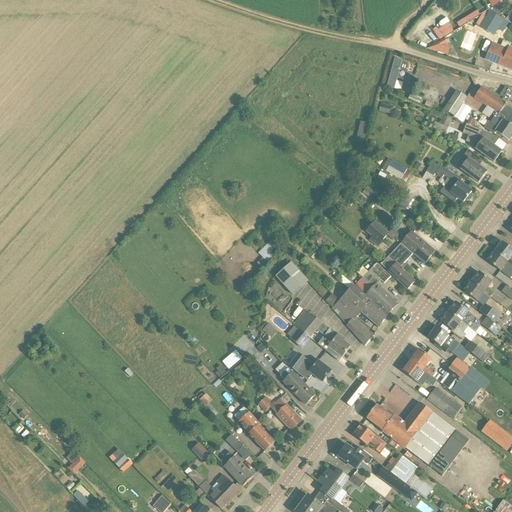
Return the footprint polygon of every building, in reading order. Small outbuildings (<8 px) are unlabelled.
[(505,0),(489,10),(500,17),(511,6),(505,0)] [(504,20),(490,11),(480,27),(494,36),(498,30),(504,20)] [(504,20),(498,30),(503,33),(509,23),(504,20)] [(448,43),(445,39),(428,49),(447,55),(450,46),(445,45),(448,43)] [(511,48),(509,48),(508,51),(492,45),(486,60),(511,71),(511,48)] [(394,59),(387,87),(394,89),(402,61),(394,59)] [(511,108),(506,105),(507,104),(482,88),(475,98),(480,101),(497,114),(494,118),(502,124),(504,120),(511,125),(511,108)] [(511,92),(506,88),(501,96),(508,101),(509,101),(511,103),(511,92)] [(454,117),(467,97),(457,91),(444,110),(454,117)] [(390,106),(381,104),(379,112),(388,114),(390,106)] [(452,119),(443,115),(439,124),(448,128),(452,119)] [(491,122),(490,121),(484,129),(494,135),(496,132),(509,141),(511,136),(511,125),(504,120),(502,124),(494,118),(491,122)] [(497,137),(467,126),(464,134),(476,139),(472,145),(473,148),(494,163),(502,152),(491,145),(497,137)] [(465,165),(461,170),(479,183),(487,173),(477,165),(481,159),(469,150),(460,161),(465,165)] [(389,167),(403,175),(400,180),(405,183),(412,172),(392,161),(392,162),(388,159),(382,169),(386,172),(389,167)] [(465,200),(467,201),(469,201),(472,198),(471,196),(470,195),(472,192),(460,183),(462,180),(447,171),(432,163),(426,172),(434,177),(436,174),(442,179),(444,176),(450,180),(443,190),(456,200),(458,198),(463,203),(465,200)] [(419,164),(416,169),(421,173),(425,168),(419,164)] [(421,225),(412,218),(406,224),(416,232),(421,225)] [(378,247),(389,234),(374,222),(366,232),(372,237),(370,240),(378,247)] [(319,229),(315,227),(310,234),(314,237),(319,229)] [(399,234),(393,229),(389,233),(395,239),(399,234)] [(435,252),(412,233),(402,244),(425,264),(435,252)] [(272,252),(277,246),(271,240),(259,253),(268,262),(275,255),(272,252)] [(511,264),(511,249),(503,242),(495,252),(511,264)] [(415,282),(400,268),(413,255),(401,245),(383,264),(382,264),(381,265),(382,266),(382,265),(408,290),(415,282)] [(511,264),(495,252),(488,261),(511,279),(511,277),(511,264)] [(307,282),(292,263),(276,275),(291,294),(307,282)] [(397,304),(396,303),(385,294),(382,290),(377,285),(381,280),(385,284),(391,277),(377,263),(357,285),(367,295),(388,315),(397,305),(397,304)] [(472,282),(491,297),(501,305),(504,302),(494,294),(487,289),(492,283),(480,273),(472,282)] [(275,282),(272,283),(270,286),(271,289),(274,291),(278,290),(279,287),(278,284),(275,282)] [(345,286),(350,290),(354,286),(349,282),(345,286)] [(489,301),(491,297),(472,282),(465,292),(477,302),(482,296),(489,301)] [(339,301),(359,318),(363,313),(379,328),(388,316),(354,286),(350,290),(339,301)] [(511,300),(511,290),(506,286),(502,292),(511,300)] [(356,322),(359,318),(339,301),(332,309),(347,326),(355,335),(365,346),(374,337),(356,322)] [(449,312),(468,327),(481,337),(485,331),(479,327),(479,321),(468,313),(469,313),(456,303),(449,312)] [(488,318),(494,323),(500,316),(485,305),(480,312),(488,318)] [(300,329),(310,338),(317,330),(322,323),(312,315),(310,316),(306,312),(294,325),(300,329)] [(463,333),(468,327),(449,312),(441,322),(452,330),(451,332),(462,340),(466,335),(463,333)] [(501,329),(494,323),(488,318),(482,325),(495,335),(501,329)] [(338,335),(330,329),(322,323),(317,330),(325,336),(320,342),(342,358),(350,347),(344,342),(345,340),(338,335)] [(263,330),(267,334),(273,328),(269,324),(263,330)] [(447,352),(452,355),(459,345),(437,328),(429,338),(435,343),(434,345),(446,353),(447,352)] [(310,338),(300,329),(292,339),(302,348),(310,338)] [(470,353),(481,361),(483,363),(489,356),(471,342),(466,349),(470,353)] [(262,344),(257,349),(262,354),(266,349),(262,344)] [(223,362),(230,370),(244,358),(237,350),(223,362)] [(411,361),(432,377),(435,372),(429,368),(428,369),(426,367),(432,359),(420,350),(411,361)] [(331,371),(318,361),(314,366),(310,364),(311,363),(302,356),(297,363),(309,373),(323,383),(331,371)] [(470,369),(457,359),(452,366),(465,376),(470,369)] [(435,379),(432,377),(411,361),(403,372),(422,387),(427,380),(431,384),(435,379)] [(452,366),(447,373),(452,377),(459,383),(460,383),(465,376),(452,366)] [(305,405),(306,405),(315,396),(315,395),(315,396),(293,374),(294,373),(293,373),(289,369),(280,377),(284,382),(283,383),(283,384),(284,383),(305,405)] [(481,389),(465,376),(460,383),(453,392),(469,405),(481,389)] [(488,382),(480,376),(475,383),(483,390),(488,382)] [(460,383),(459,383),(452,377),(445,386),(453,392),(460,383)] [(462,408),(456,403),(440,392),(437,389),(428,400),(454,419),(462,408)] [(301,422),(287,407),(293,400),(287,394),(280,400),(275,404),(273,402),(272,403),(266,397),(264,400),(259,405),(266,412),(270,408),(292,431),(301,422)] [(206,395),(200,400),(206,407),(212,401),(206,395)] [(442,477),(464,449),(469,441),(456,432),(432,413),(420,404),(405,424),(395,416),(393,418),(383,431),(383,432),(405,449),(429,467),(442,477)] [(377,406),(375,408),(367,419),(383,431),(393,418),(377,406)] [(265,452),(269,448),(275,442),(260,426),(245,408),(235,416),(251,434),(249,436),(265,452)] [(24,420),(28,416),(24,411),(23,411),(19,415),(19,416),(24,420)] [(511,445),(511,439),(490,422),(481,434),(506,453),(511,445)] [(278,431),(271,424),(266,429),(272,436),(278,431)] [(354,436),(367,446),(370,441),(376,446),(374,449),(379,453),(386,444),(362,426),(354,436)] [(247,462),(253,456),(244,448),(232,436),(226,441),(237,453),(247,462)] [(192,451),(203,461),(210,454),(199,444),(192,451)] [(353,445),(352,446),(350,449),(346,446),(343,450),(342,450),(340,452),(340,454),(338,456),(354,468),(359,461),(360,461),(362,459),(369,464),(373,459),(353,445)] [(119,450),(113,456),(110,458),(113,463),(119,468),(123,473),(133,465),(128,460),(123,454),(119,450)] [(79,457),(72,464),(68,469),(74,475),(86,463),(79,457)] [(386,470),(417,492),(427,500),(434,491),(412,474),(417,468),(403,457),(395,468),(390,464),(386,470)] [(225,467),(243,487),(253,477),(242,466),(234,458),(225,467)] [(417,492),(386,470),(384,468),(378,476),(411,501),(417,492)] [(328,469),(323,476),(341,489),(349,478),(338,469),(334,474),(328,469)] [(155,480),(158,483),(167,475),(164,471),(155,480)] [(222,510),(240,492),(226,477),(218,484),(221,487),(214,495),(210,491),(211,489),(194,471),(188,476),(222,510)] [(360,488),(364,483),(354,475),(350,481),(360,488)] [(341,489),(323,476),(318,483),(324,487),(320,492),(332,501),(333,499),(335,500),(331,506),(339,511),(350,511),(347,509),(339,504),(347,494),(341,489)] [(89,504),(78,492),(74,497),(84,508),(89,504)] [(338,511),(326,502),(323,507),(308,496),(295,511),(338,511)] [(165,511),(171,505),(162,497),(153,507),(159,511),(165,511)] [(444,511),(449,507),(444,502),(439,508),(444,511)] [(211,511),(202,503),(194,511),(211,511)]
